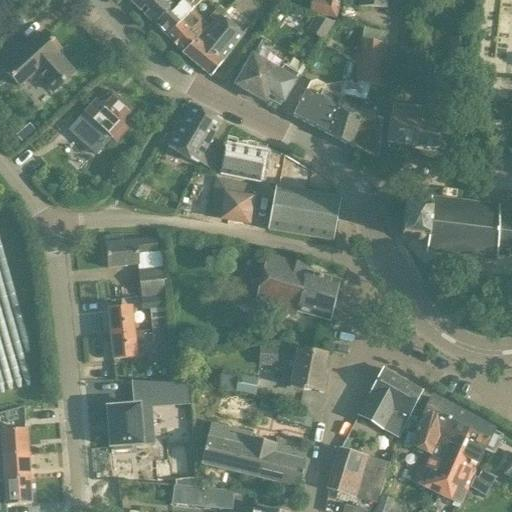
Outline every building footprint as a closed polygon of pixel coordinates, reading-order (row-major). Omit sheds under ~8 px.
[(176,9),(184,0),(185,1),(185,0),(130,0),(154,24),(173,5),(176,9)] [(166,36),(192,10),(193,9),(192,9),(200,2),(199,2),(200,0),(190,0),(190,1),(192,3),(189,5),(185,1),(184,0),(176,9),(173,5),(154,24),(166,36)] [(309,0),(307,13),(335,19),(339,0),(309,0)] [(386,9),(386,0),(357,0),(357,8),(386,9)] [(166,36),(182,53),(210,27),(192,10),(166,36)] [(242,36),(219,17),(210,27),(182,53),(183,54),(211,77),(242,36)] [(321,40),(334,23),(315,19),(306,30),(321,40)] [(52,92),(73,73),(55,53),(59,49),(44,33),(26,49),(17,40),(0,55),(0,65),(18,86),(34,72),(52,92)] [(386,44),(360,39),(356,81),(357,81),(369,85),(384,89),(386,44)] [(279,107),(298,74),(283,65),(278,73),(252,57),(236,85),(263,101),(264,98),(279,107)] [(466,59),(447,57),(445,81),(463,83),(466,59)] [(344,84),(341,96),(342,96),(364,101),(369,85),(357,81),(356,87),(344,84)] [(340,99),(341,96),(344,84),(326,87),(315,83),(309,85),(306,91),(305,91),(292,117),(324,133),(337,109),(341,99),(340,99)] [(122,120),(128,114),(128,115),(132,110),(110,90),(98,104),(95,101),(83,113),(67,131),(96,156),(111,139),(116,144),(128,130),(122,124),(122,120)] [(192,105),(168,147),(196,163),(197,163),(215,173),(218,156),(205,149),(221,121),(192,105)] [(388,142),(444,150),(447,126),(439,125),(440,112),(392,106),(388,142)] [(326,134),(349,146),(359,114),(350,111),(348,115),(337,109),(324,133),(326,134)] [(372,119),(359,114),(349,146),(377,161),(381,120),(372,118),(372,119)] [(261,184),(267,150),(226,142),(219,175),(261,184)] [(249,227),(254,197),(253,196),(255,185),(215,177),(208,216),(219,218),(218,221),(249,227)] [(275,187),(267,230),(330,241),(338,198),(275,187)] [(511,208),(430,199),(428,213),(403,211),(400,237),(426,240),(425,252),(496,261),(496,250),(508,252),(508,256),(511,257),(511,252),(511,208)] [(143,289),(143,296),(164,294),(160,253),(157,253),(156,239),(136,241),(105,244),(107,268),(138,265),(140,265),(140,273),(142,289),(143,289)] [(295,317),(296,312),(328,321),(338,281),(306,272),(308,266),(295,262),(295,263),(266,254),(253,306),(295,317)] [(107,309),(110,335),(133,332),(130,307),(107,309)] [(151,331),(164,329),(162,318),(150,319),(151,331)] [(164,341),(164,329),(151,331),(152,342),(164,341)] [(110,335),(112,361),(136,358),(134,346),(144,345),(143,331),(133,332),(110,335)] [(276,364),(277,349),(259,347),(258,363),(276,364)] [(322,393),(326,373),(322,373),(326,355),(297,349),(290,387),(322,393)] [(395,437),(408,416),(421,392),(404,383),(382,370),(369,395),(357,417),(379,428),(395,437)] [(256,392),(258,379),(237,374),(234,388),(256,392)] [(274,416),(278,403),(260,397),(256,410),(274,416)] [(431,398),(416,430),(412,446),(426,453),(430,455),(437,441),(452,409),(431,398)] [(416,485),(438,495),(472,420),(452,409),(437,441),(430,455),(426,453),(421,466),(418,465),(411,482),(416,485)] [(157,412),(107,414),(109,455),(159,452),(157,412)] [(493,431),(472,420),(438,495),(460,505),(485,450),(494,454),(502,437),(493,431)] [(249,438),(251,433),(211,423),(210,423),(200,464),(298,487),(305,461),(304,461),(307,447),(299,444),(276,439),(274,444),(249,438)] [(0,456),(2,457),(28,455),(26,430),(0,431),(1,445),(0,444),(0,456)] [(387,463),(339,449),(327,489),(355,498),(353,505),(366,509),(369,502),(375,504),(387,463)] [(504,475),(511,479),(511,455),(505,451),(495,470),(504,475)] [(0,481),(3,481),(29,480),(28,455),(2,457),(2,469),(0,469),(0,481)] [(495,477),(481,469),(476,479),(490,487),(495,477)] [(6,511),(6,506),(31,505),(29,480),(3,481),(4,491),(0,491),(0,511),(6,511)] [(220,491),(175,486),(172,505),(218,510),(220,491)] [(375,504),(372,511),(400,511),(402,506),(393,503),(394,501),(378,496),(375,504)]
